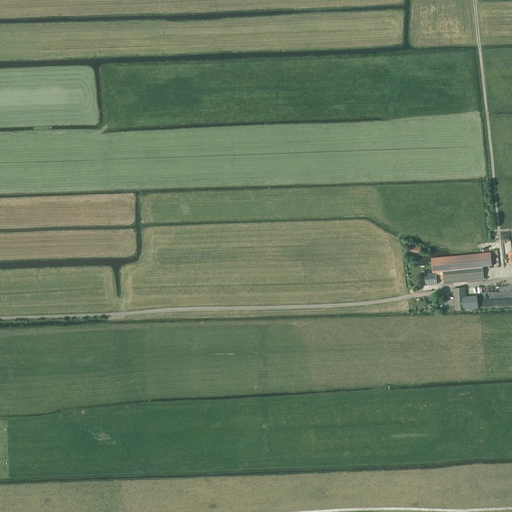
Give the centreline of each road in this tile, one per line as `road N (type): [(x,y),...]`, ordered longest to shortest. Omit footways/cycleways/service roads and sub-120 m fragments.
road 1 (track): [(511,508),(319,511)]
road 2 (track): [(474,0),(494,185)]
